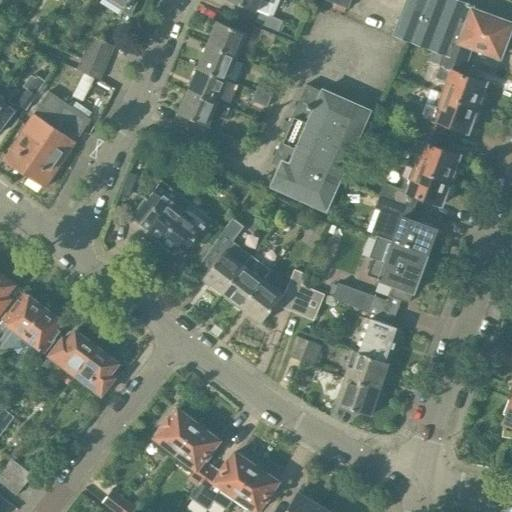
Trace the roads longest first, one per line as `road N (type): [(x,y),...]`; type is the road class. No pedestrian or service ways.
road 1 (residential): [(419,479),(511,204)]
road 2 (residential): [(419,479),(359,457),(179,337)]
road 3 (residential): [(70,256),(180,0)]
road 4 (residential): [(47,511),(179,337)]
road 5 (residential): [(179,337),(70,256)]
